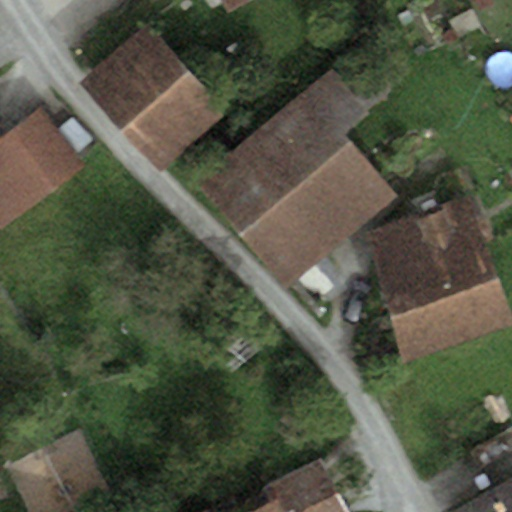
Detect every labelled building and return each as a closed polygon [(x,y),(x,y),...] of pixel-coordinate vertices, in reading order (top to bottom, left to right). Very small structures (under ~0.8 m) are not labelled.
[(224,0),(230,10),(246,0),(224,0)] [(148,26),(84,82),(161,170),(226,114),(148,26)] [(332,64),(192,188),(277,283),(382,190),(333,135),(367,104),(332,64)] [(0,165),(7,175),(0,180),(0,232),(84,171),(44,117),(0,149),(0,165)] [(444,210),(368,234),(407,356),(511,322),(511,313),(473,191),(441,201),(444,210)] [(271,501),(249,511),(346,511),(320,459),(265,487),(271,501)] [(511,511),(511,476),(455,511),(511,511)]
